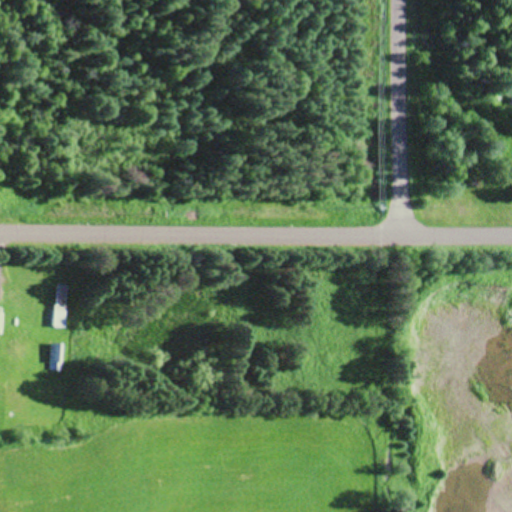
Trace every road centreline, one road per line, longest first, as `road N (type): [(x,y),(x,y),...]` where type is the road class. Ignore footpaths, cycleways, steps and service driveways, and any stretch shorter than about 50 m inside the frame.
road 1 (residential): [(0,227),(511,228)]
road 2 (residential): [(398,231),(398,0)]
